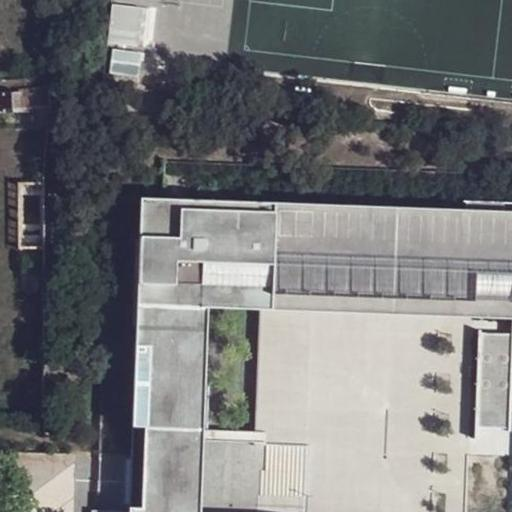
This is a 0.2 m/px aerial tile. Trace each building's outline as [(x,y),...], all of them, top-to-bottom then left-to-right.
[(110,4),(109,44),(141,45),(142,4),(110,4)] [(0,111),(50,110),(49,89),(0,91),(0,111)] [(16,247),(43,248),(44,184),(17,183),(16,247)] [(133,284),(140,462),(195,465),(203,304),(205,266),(278,269),(276,309),(270,443),(314,445),(320,309),(321,271),(511,280),(511,208),(136,193),(133,284)] [(278,269),(205,266),(203,304),(276,309),(278,269)] [(511,280),(321,271),(320,309),(511,319),(511,280)] [(140,462),(133,284),(126,453),(123,511),(138,511),(139,506),(193,509),(195,465),(140,462)] [(511,331),(480,330),(476,419),(511,420),(511,331)]
